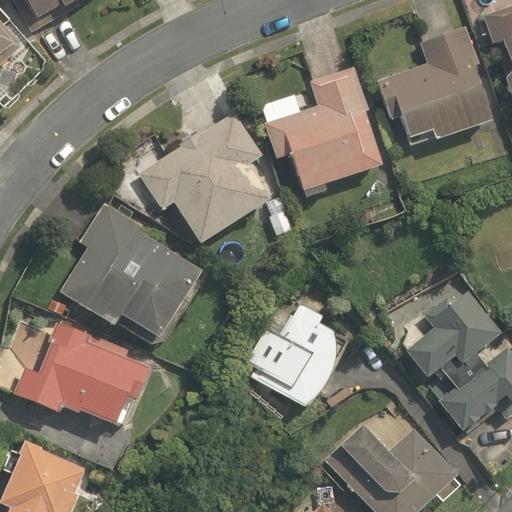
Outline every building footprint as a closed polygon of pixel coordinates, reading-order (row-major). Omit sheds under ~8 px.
[(24,0),(39,25),(83,0),(24,0)] [(511,8),(483,19),(492,47),(502,44),(511,72),(511,73),(505,83),(511,105),(511,8)] [(0,66),(22,48),(0,22),(0,66)] [(432,134),(435,143),(491,125),(473,70),(477,69),(465,32),(420,46),(427,68),(377,84),(390,123),(402,120),(409,142),(432,134)] [(289,159),(305,200),(326,192),(324,188),(382,166),(363,116),(368,114),(351,70),(310,86),(318,108),(265,128),(278,163),(289,159)] [(265,123),(298,113),(293,97),(260,108),(265,123)] [(232,116),(216,126),(201,137),(199,134),(179,147),(181,149),(139,177),(162,213),(171,206),(200,248),(216,237),(269,202),(247,168),(261,159),(232,116)] [(116,327),(150,348),(165,345),(191,303),(186,299),(201,274),(138,236),(142,230),(104,207),(80,246),(88,250),(60,296),(114,329),(116,327)] [(292,233),(284,211),(268,218),(276,239),(292,233)] [(500,334),(467,292),(452,304),(447,297),(421,317),(433,332),(406,353),(429,381),(441,372),(454,389),(435,404),(461,436),(495,409),(505,422),(511,416),(511,405),(511,404),(511,403),(511,353),(508,348),(484,368),(474,355),(500,334)] [(249,377),(302,409),(319,394),(332,363),(332,335),(317,326),(321,319),(299,306),(280,338),(266,330),(246,364),(254,369),(249,377)] [(12,395),(58,415),(61,407),(78,414),(80,410),(124,429),(149,370),(125,360),(128,353),(93,338),(94,335),(57,319),(45,346),(50,348),(38,376),(23,369),(12,395)] [(325,462),(370,511),(418,511),(455,479),(412,431),(386,455),(362,428),(346,442),(346,443),(325,462)] [(6,511),(72,511),(79,499),(74,497),(85,473),(39,453),(40,450),(25,444),(19,457),(20,458),(0,503),(0,506),(8,509),(6,511)]
